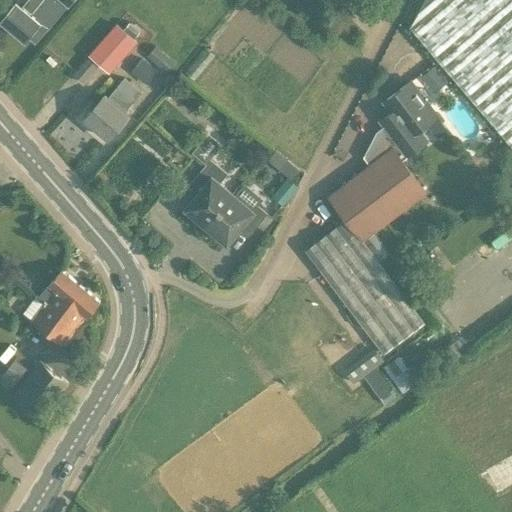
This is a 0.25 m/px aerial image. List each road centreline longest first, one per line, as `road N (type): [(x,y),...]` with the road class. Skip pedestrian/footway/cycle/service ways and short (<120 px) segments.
road 1 (unclassified): [(130,283),(152,275),(215,300),(242,295),(399,0)]
road 2 (secondary): [(32,511),(127,351),(135,315),(130,283)]
road 3 (secondary): [(130,283),(0,123)]
